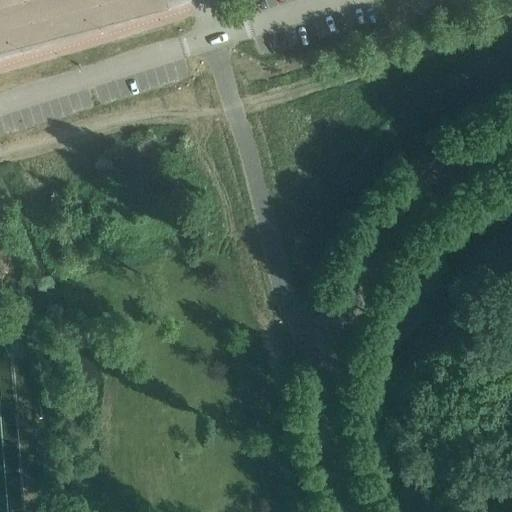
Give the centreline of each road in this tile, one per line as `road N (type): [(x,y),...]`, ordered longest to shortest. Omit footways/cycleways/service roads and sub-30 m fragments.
road 1 (unclassified): [(346,511),(325,395),(348,304),(397,216),(428,183),(456,159),(511,133)]
road 2 (residential): [(0,104),(340,0)]
road 3 (unknown): [(481,511),(473,421),(482,372),(511,309)]
